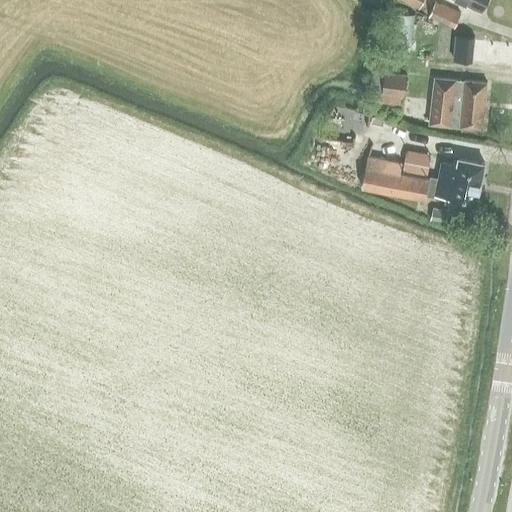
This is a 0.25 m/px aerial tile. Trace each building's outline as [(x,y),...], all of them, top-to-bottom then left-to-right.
[(460,12),(434,0),(427,16),(452,28),(460,12)] [(485,0),(458,0),(482,10),(485,0)] [(414,14),(394,11),(389,49),(409,51),(414,14)] [(455,35),(453,60),(472,61),(474,36),(455,35)] [(383,71),(371,70),(367,103),(399,107),(400,95),(403,96),(406,74),(383,71)] [(482,129),(487,82),(434,76),(429,123),(482,129)] [(437,180),(402,173),(400,173),(402,162),(368,155),(362,186),(426,198),(427,193),(446,197),(445,202),(449,203),(449,205),(475,210),(484,162),(458,157),(457,164),(441,161),(437,180)] [(447,222),(449,211),(433,207),(430,219),(447,222)]
